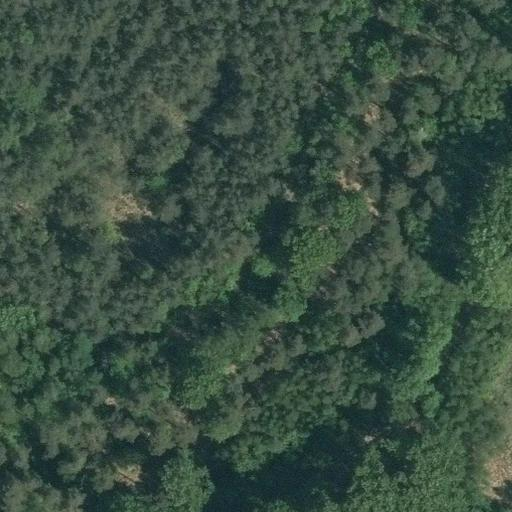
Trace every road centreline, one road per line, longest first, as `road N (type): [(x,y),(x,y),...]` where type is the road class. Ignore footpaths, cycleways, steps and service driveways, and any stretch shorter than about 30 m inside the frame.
road 1 (track): [(0,368),(55,375),(214,312),(246,269),(384,0)]
road 2 (track): [(511,203),(437,368),(306,511)]
